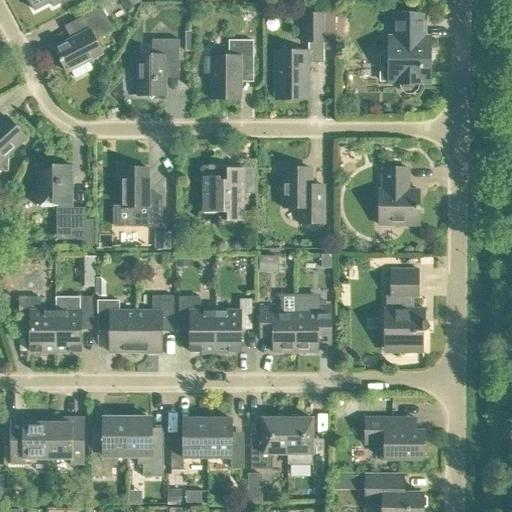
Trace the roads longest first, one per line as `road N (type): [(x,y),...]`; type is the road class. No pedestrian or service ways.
road 1 (residential): [(0,13),(53,113),(77,130),(458,129)]
road 2 (residential): [(0,384),(455,381)]
road 3 (residential): [(458,129),(455,381)]
road 4 (residential): [(455,381),(454,511)]
road 5 (residential): [(460,0),(458,129)]
